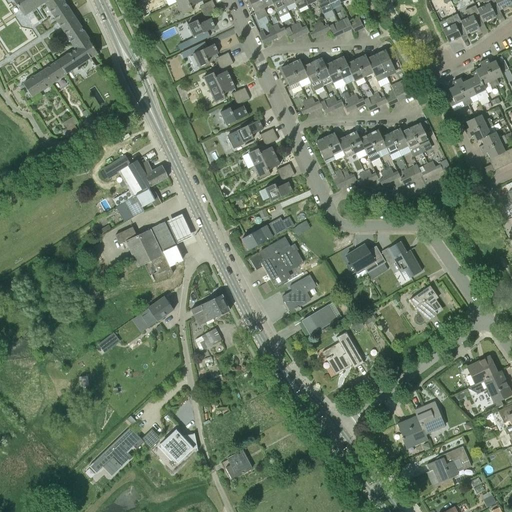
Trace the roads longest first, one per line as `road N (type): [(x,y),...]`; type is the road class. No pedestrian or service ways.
road 1 (residential): [(488,317),(423,229),(338,222),(287,123)]
road 2 (unclassified): [(230,511),(199,430),(181,325),(189,269),(216,251)]
road 3 (secondary): [(216,251),(99,0)]
road 4 (residential): [(339,427),(488,317)]
road 5 (secondary): [(281,370),(216,251)]
road 6 (residential): [(287,123),(399,115),(420,106)]
road 7 (residential): [(254,50),(354,45),(385,31)]
